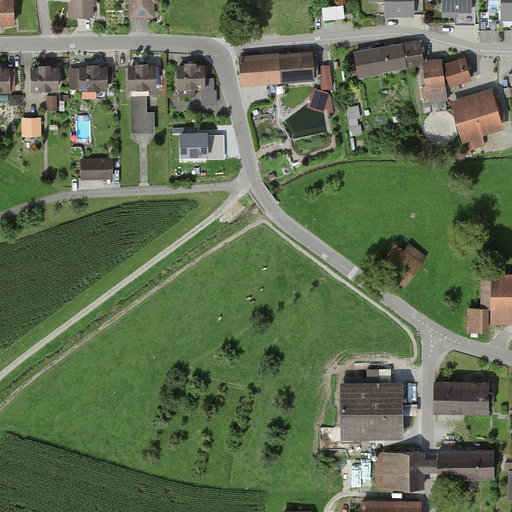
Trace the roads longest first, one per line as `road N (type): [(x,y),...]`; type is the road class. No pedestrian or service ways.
road 1 (residential): [(216,54),(252,179),(273,208),(436,332)]
road 2 (track): [(252,179),(0,377)]
road 3 (residential): [(511,45),(405,30),(216,54)]
road 4 (track): [(0,217),(74,195),(239,186)]
road 5 (residential): [(216,54),(159,43),(0,42)]
road 6 (residential): [(433,511),(436,332)]
